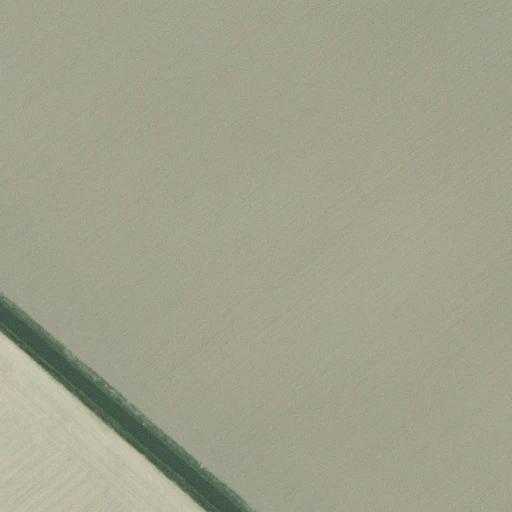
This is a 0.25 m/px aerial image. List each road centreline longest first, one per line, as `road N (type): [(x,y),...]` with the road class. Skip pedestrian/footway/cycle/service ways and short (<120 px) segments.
road 1 (track): [(264,511),(0,281)]
road 2 (track): [(181,511),(0,354)]
